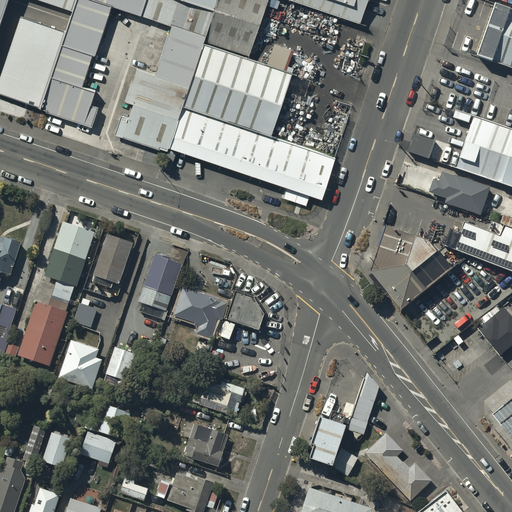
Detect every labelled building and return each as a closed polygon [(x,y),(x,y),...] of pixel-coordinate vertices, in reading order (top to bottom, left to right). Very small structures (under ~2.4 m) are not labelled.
[(41,0),(73,10),(76,0),(41,0)] [(89,0),(142,18),(149,0),(89,0)] [(181,0),(218,12),(221,0),(181,0)] [(221,0),(218,12),(206,47),(248,61),(272,0),(221,0)] [(292,0),(359,22),(366,0),(292,0)] [(511,6),(496,1),(477,53),(511,65),(511,6)] [(67,32),(21,16),(0,77),(0,93),(41,107),(67,32)] [(275,46),(268,66),(284,72),(292,52),(275,46)] [(248,61),(206,47),(185,110),(270,139),(291,76),(248,61)] [(183,116),(135,100),(123,136),(171,152),(183,116)] [(270,139),(185,110),(183,116),(171,152),(322,202),(336,161),(270,139)] [(469,126),(471,118),(456,113),(453,120),(469,126)] [(511,125),(473,113),(456,166),(511,183),(511,125)] [(415,132),(408,152),(429,159),(436,139),(415,132)] [(487,196),(490,186),(442,170),(439,179),(433,176),(428,191),(446,197),(445,201),(481,213),(487,196)] [(464,219),(454,246),(511,268),(511,224),(504,222),(500,232),(464,219)] [(400,305),(452,265),(427,233),(385,220),(371,268),(400,305)] [(47,308),(36,304),(18,357),(51,368),(69,314),(66,313),(74,288),(76,289),(94,235),(63,224),(45,278),(56,281),(47,308)] [(133,246),(108,237),(94,279),(95,279),(93,284),(111,290),(113,286),(119,288),(133,246)] [(0,238),(0,284),(1,285),(3,278),(11,277),(21,245),(0,238)] [(155,256),(138,305),(142,306),(139,313),(160,320),(162,313),(166,314),(182,267),(170,263),(171,261),(155,256)] [(397,315),(395,316),(416,345),(417,343),(470,307),(460,293),(451,300),(439,284),(397,315)] [(252,293),(235,288),(226,317),(257,327),(262,311),(252,293)] [(219,302),(183,290),(182,290),(173,319),(194,325),(193,328),(198,329),(196,335),(210,340),(216,321),(221,322),(227,305),(219,302)] [(97,309),(80,303),(73,321),(91,327),(97,309)] [(511,342),(511,313),(504,304),(478,325),(500,352),(511,342)] [(0,305),(0,365),(11,370),(19,348),(6,344),(12,328),(11,327),(17,312),(0,305)] [(167,339),(160,338),(159,344),(165,346),(167,339)] [(99,352),(72,343),(71,343),(59,382),(93,393),(103,362),(97,360),(99,352)] [(115,349),(106,376),(126,383),(136,356),(115,349)] [(364,372),(347,427),(364,432),(378,386),(364,372)] [(234,420),(245,391),(230,385),(230,384),(202,374),(191,404),(234,420)] [(511,395),(493,410),(511,434),(511,395)] [(78,455),(79,456),(113,467),(132,415),(97,403),(78,455)] [(343,421),(317,412),(308,438),(312,439),(307,453),(329,461),(343,421)] [(183,458),(218,469),(228,436),(187,423),(183,438),(188,440),(183,458)] [(34,426),(23,460),(35,464),(47,430),(34,426)] [(386,434),(364,456),(410,502),(432,481),(414,463),(407,469),(396,458),(403,452),(386,434)] [(75,442),(74,442),(53,435),(43,463),(65,471),(75,442)] [(174,460),(136,447),(121,493),(146,501),(151,488),(136,483),(142,466),(169,475),(174,460)] [(357,456),(341,447),(331,465),(347,474),(357,456)] [(0,480),(0,511),(13,511),(25,477),(20,468),(23,460),(8,456),(0,480)] [(173,488),(162,483),(156,497),(164,501),(169,491),(171,492),(167,502),(187,511),(185,511),(203,511),(205,508),(213,511),(218,495),(210,493),(213,485),(197,480),(196,483),(177,475),(173,488)] [(53,511),(60,492),(40,486),(34,503),(31,502),(28,511),(53,511)] [(462,511),(444,487),(410,511),(462,511)] [(373,511),(374,511),(308,489),(299,511),(373,511)] [(99,511),(101,507),(70,496),(64,511),(99,511)]
